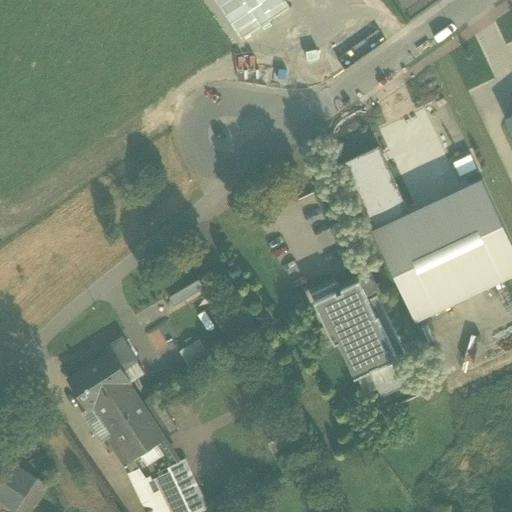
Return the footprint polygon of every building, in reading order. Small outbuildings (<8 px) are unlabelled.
[(0,0),(0,143),(18,174),(144,99),(120,58),(136,49),(156,82),(244,29),(229,6),(239,0),(0,0)] [(459,176),(479,169),(473,151),(453,158),(459,176)] [(511,242),(482,179),(373,227),(412,321),(511,274),(511,242)] [(200,279),(168,297),(173,306),(204,288),(200,279)] [(376,294),(367,298),(359,282),(341,290),(343,293),(337,295),(336,292),(314,302),(331,339),(332,339),(335,345),(339,343),(355,378),(357,378),(365,394),(382,386),(383,388),(414,373),(376,294)] [(209,289),(193,301),(201,311),(217,299),(209,289)] [(163,301),(149,309),(155,319),(169,311),(163,301)] [(168,327),(159,332),(167,345),(173,341),(175,340),(168,327)] [(111,352),(68,380),(87,409),(96,403),(127,383),(130,381),(131,382),(144,373),(121,338),(108,347),(111,352)] [(199,340),(180,352),(185,361),(187,365),(207,353),(199,340)] [(141,403),(127,383),(96,403),(115,433),(108,438),(125,464),(142,454),(148,464),(154,473),(178,461),(162,436),(141,403)] [(175,428),(153,395),(141,403),(162,436),(175,428)] [(50,458),(8,430),(0,441),(0,454),(37,478),(50,458)] [(37,478),(0,454),(0,502),(14,511),(37,478)] [(142,454),(125,464),(130,472),(148,464),(142,454)] [(178,461),(154,473),(148,464),(130,472),(128,473),(146,511),(209,511),(197,485),(185,458),(178,461)] [(30,511),(48,486),(37,478),(14,511),(30,511)]
